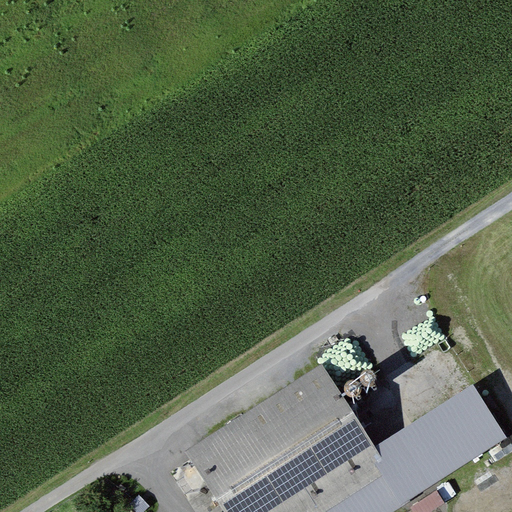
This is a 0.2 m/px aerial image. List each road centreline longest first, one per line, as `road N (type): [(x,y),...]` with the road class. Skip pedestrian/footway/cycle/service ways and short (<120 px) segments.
road 1 (unclassified): [(277,356),(35,511)]
road 2 (track): [(511,203),(277,356)]
